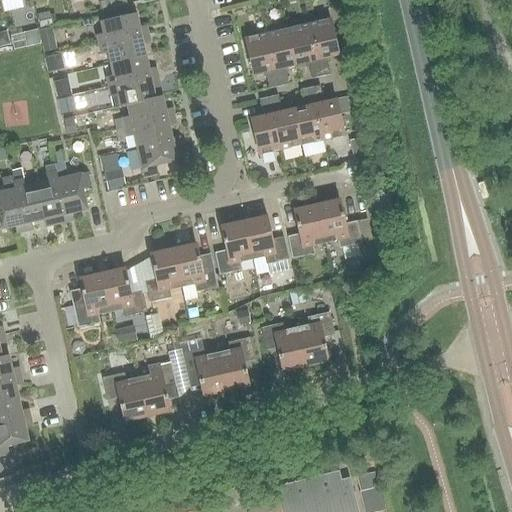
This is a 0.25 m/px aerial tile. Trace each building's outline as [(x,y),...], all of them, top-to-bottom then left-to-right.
[(98,46),(147,34),(146,26),(138,28),(135,14),(100,22),(103,35),(96,36),(98,46)] [(330,20),(308,25),(320,77),(329,75),(327,64),(329,63),(328,58),(338,56),(330,20)] [(320,77),(308,25),(287,30),(295,66),(304,64),(305,68),(308,68),(311,79),(320,77)] [(287,30),(266,34),(278,87),(287,85),(284,73),(287,73),(286,68),(295,66),(287,30)] [(148,39),(147,34),(98,46),(100,55),(107,54),(110,65),(145,57),(142,44),(149,43),(148,39)] [(278,87),(266,34),(244,39),(253,76),(262,73),(263,78),(266,77),(269,89),(278,87)] [(43,59),(47,73),(63,69),(60,54),(43,59)] [(148,70),(145,57),(110,65),(113,77),(106,78),(108,88),(157,77),(155,68),(148,70)] [(158,81),(157,77),(108,88),(113,109),(127,106),(155,99),(162,97),(158,81)] [(53,83),(57,98),(69,95),(65,80),(53,83)] [(320,87),(310,89),(322,141),(344,136),(336,100),(326,102),(325,98),(322,98),(320,87)] [(322,141),(310,89),(301,91),(303,102),(301,103),(302,107),(293,110),(301,146),(322,141)] [(60,116),(61,115),(77,112),(73,96),(56,100),(60,116)] [(293,110),(284,112),(283,107),(280,107),(277,96),(268,98),(280,151),(301,146),(293,110)] [(129,117),(122,119),(113,121),(115,130),(173,117),(172,109),(165,111),(162,97),(155,99),(127,106),(129,117)] [(258,112),(259,117),(250,119),(258,155),(280,151),(268,98),(259,100),(261,112),(258,112)] [(117,140),(126,137),(127,138),(134,136),(136,147),(171,140),(171,139),(168,127),(175,125),(173,117),(115,130),(117,140)] [(178,138),(171,139),(171,140),(136,147),(143,178),(157,174),(155,166),(176,161),(173,148),(180,146),(178,138)] [(48,182),(36,185),(44,220),(43,220),(45,227),(58,224),(61,224),(66,222),(57,180),(56,173),(54,164),(44,167),(46,175),(48,182)] [(124,187),(121,170),(103,174),(107,191),(124,187)] [(57,180),(66,222),(75,220),(73,214),(86,210),(82,189),(90,188),(87,173),(57,180)] [(0,179),(3,193),(0,193),(0,225),(1,230),(15,227),(16,234),(24,232),(15,190),(14,190),(12,183),(11,177),(0,179)] [(31,223),(43,220),(44,220),(36,185),(24,188),(23,181),(12,183),(14,190),(15,190),(24,232),(33,230),(31,223)] [(339,200),(316,205),(325,244),(337,241),(339,249),(361,244),(356,222),(344,224),(339,200)] [(312,247),(325,244),(316,205),(293,210),(299,234),(287,237),(292,259),(314,254),(312,247)] [(266,216),(243,221),(252,260),(264,257),(266,265),(286,261),(288,260),(283,238),(271,241),(266,216)] [(239,263),(252,260),(243,221),(220,227),(226,251),(214,253),(219,276),(241,271),(239,263)] [(195,244),(172,249),(181,288),(194,285),(195,293),(218,288),(213,266),(201,268),(195,244)] [(169,290),(181,288),(172,249),(150,254),(155,278),(143,281),(148,303),(171,298),(169,290)] [(286,261),(266,265),(268,275),(288,271),(286,261)] [(124,269),(101,274),(110,312),(122,310),(124,317),(147,312),(141,290),(130,293),(124,269)] [(98,315),(110,312),(101,274),(79,279),(84,303),(72,306),(77,328),(100,323),(98,315)] [(16,298),(0,300),(0,324),(21,320),(16,298)] [(309,326),(296,329),(305,367),(328,362),(322,338),(334,335),(329,313),(307,318),(309,326)] [(149,316),(154,338),(162,336),(157,314),(149,316)] [(145,340),(154,338),(149,316),(140,318),(145,340)] [(277,348),(282,373),(305,367),(296,329),(284,332),(282,324),(260,329),(265,351),(277,348)] [(217,354),(226,393),(249,387),(243,363),(255,361),(250,338),(228,343),(229,351),(217,354)] [(203,398),(226,393),(217,354),(205,357),(203,349),(181,354),(186,376),(198,373),(203,398)] [(0,358),(0,380),(20,376),(18,368),(11,369),(8,356),(1,358),(0,358)] [(138,379),(147,417),(170,412),(164,388),(176,385),(171,363),(148,368),(150,376),(138,379)] [(124,423),(147,417),(138,379),(126,382),(124,374),(102,379),(107,401),(118,399),(124,423)] [(0,402),(18,399),(15,386),(22,384),(20,376),(0,380),(0,402)] [(0,424),(30,418),(28,410),(21,411),(18,399),(0,402),(0,424)] [(0,424),(0,456),(8,454),(6,446),(28,441),(24,428),(32,426),(30,418),(0,424)] [(278,487),(284,511),(348,511),(347,508),(355,506),(350,487),(343,489),(339,471),(278,487)] [(360,491),(364,511),(376,511),(377,511),(372,488),(360,491)]
